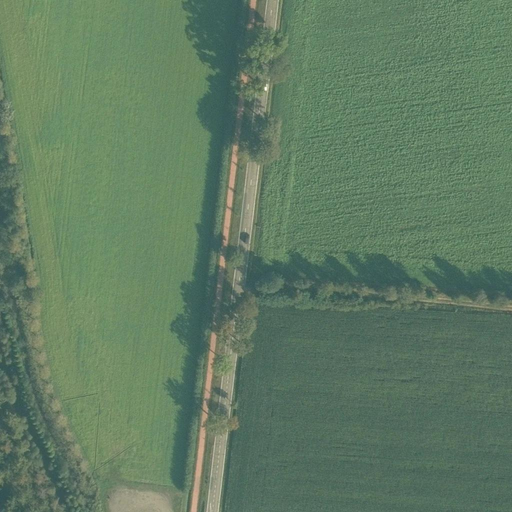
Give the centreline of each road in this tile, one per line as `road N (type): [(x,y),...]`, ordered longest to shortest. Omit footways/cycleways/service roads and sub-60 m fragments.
road 1 (primary): [(211,511),(271,0)]
road 2 (track): [(237,288),(331,289),(511,309)]
